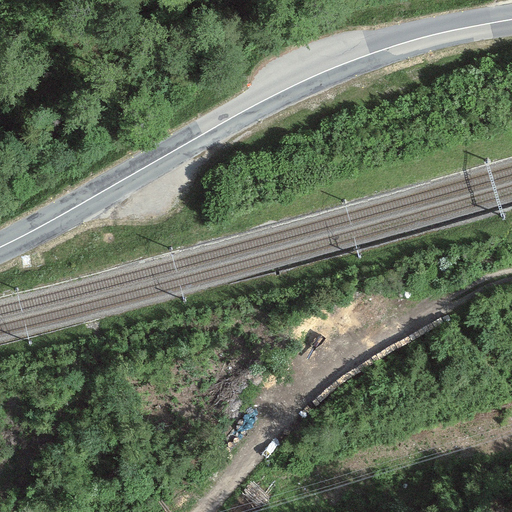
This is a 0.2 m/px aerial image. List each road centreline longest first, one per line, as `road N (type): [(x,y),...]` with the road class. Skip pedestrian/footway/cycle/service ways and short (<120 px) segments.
road 1 (primary): [(0,247),(312,76),(382,49),(511,19)]
road 2 (track): [(206,511),(358,357),(482,285),(511,277)]
